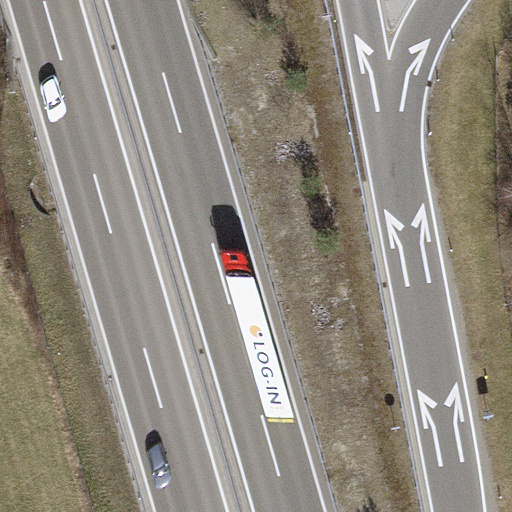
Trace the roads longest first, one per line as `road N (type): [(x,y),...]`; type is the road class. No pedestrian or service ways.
road 1 (trunk): [(292,511),(144,0)]
road 2 (trunk): [(46,0),(193,511)]
road 3 (trunk): [(460,511),(398,157)]
road 4 (trunk): [(398,157),(405,87),(447,0)]
road 5 (trunk): [(398,157),(359,0)]
